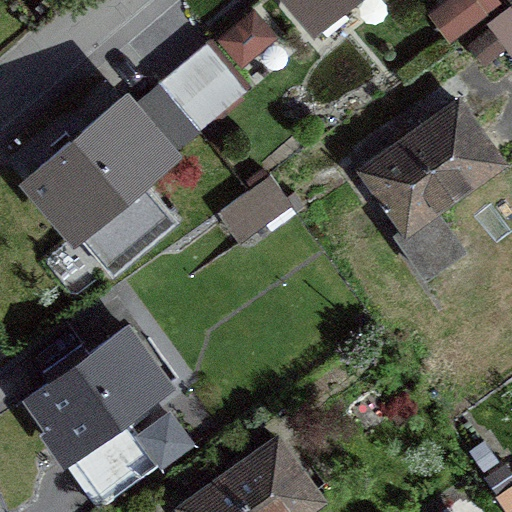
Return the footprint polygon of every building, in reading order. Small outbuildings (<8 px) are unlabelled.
[(351,0),(287,0),(314,31),(351,0)] [(197,128),(242,90),(204,45),(160,83),(197,128)] [(187,157),(132,91),(24,182),(79,248),(156,183),(187,157)] [(461,251),(431,210),(498,162),(455,103),(419,129),(362,170),(403,228),(393,235),(423,278),(461,251)] [(268,176),(218,213),(239,241),(288,206),(268,176)] [(184,217),(156,183),(79,248),(108,281),(184,217)] [(121,420),(165,388),(122,329),(28,397),(51,428),(47,432),(66,456),(64,458),(65,460),(72,455),(103,503),(95,508),(97,510),(156,467),(121,420)] [(299,511),(317,500),(275,441),(181,508),(183,511),(299,511)] [(511,511),(511,490),(501,498),(511,511)]
